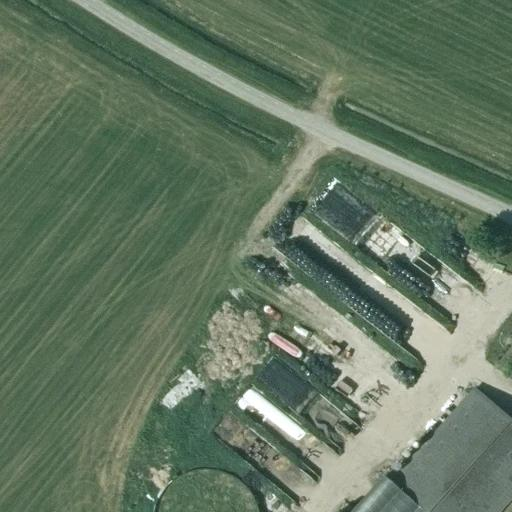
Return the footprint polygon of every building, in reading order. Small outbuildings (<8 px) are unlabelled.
[(323,214),(345,190),(328,176),(307,200),(323,214)] [(511,376),(511,342),(495,363),(506,371),(506,372),(511,376)] [(259,378),(304,406),(314,391),(285,374),(289,367),(272,357),(259,378)] [(392,484),(385,478),(354,511),(500,511),(511,499),(511,423),(475,391),(392,484)] [(336,443),(346,437),(342,430),(345,428),(336,412),(322,420),(336,443)] [(260,511),(263,498),(223,470),(205,466),(198,476),(198,478),(201,478),(220,492),(219,500),(210,511),(260,511)]
